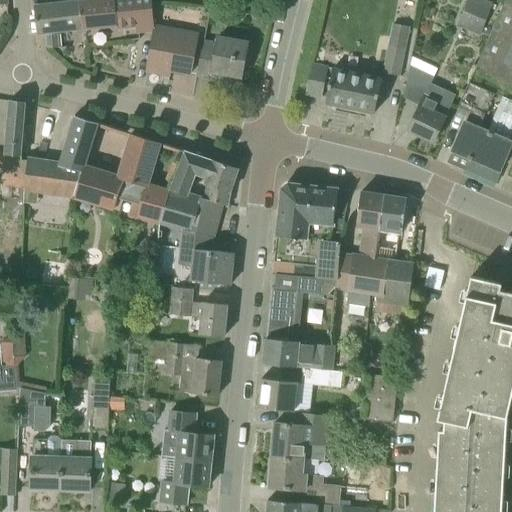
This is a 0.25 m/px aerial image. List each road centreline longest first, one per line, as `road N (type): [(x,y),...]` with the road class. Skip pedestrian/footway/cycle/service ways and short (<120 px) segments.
road 1 (residential): [(230,511),(267,141)]
road 2 (residential): [(511,223),(353,156),(267,141)]
road 3 (residential): [(267,141),(22,75)]
road 4 (residential): [(267,141),(301,0)]
